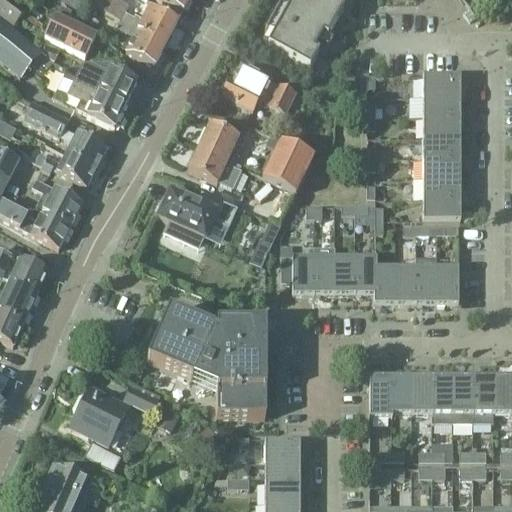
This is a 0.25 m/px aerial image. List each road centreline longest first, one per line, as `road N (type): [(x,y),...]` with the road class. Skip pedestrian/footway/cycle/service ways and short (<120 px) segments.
road 1 (tertiary): [(0,458),(77,271),(231,0)]
road 2 (residential): [(330,511),(329,436),(318,415),(323,352),(338,344),(494,346)]
road 3 (residential): [(491,40),(494,346)]
road 4 (residential): [(362,38),(491,40)]
